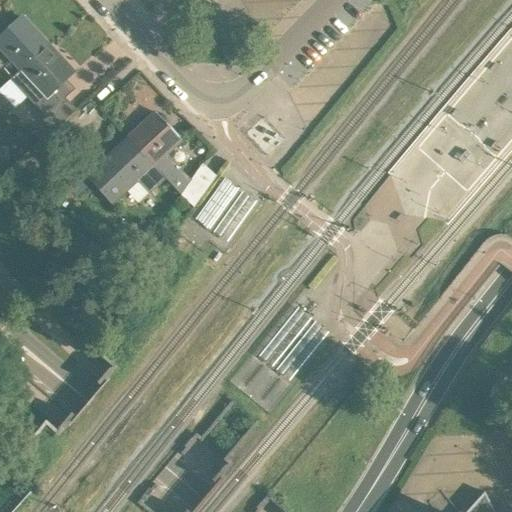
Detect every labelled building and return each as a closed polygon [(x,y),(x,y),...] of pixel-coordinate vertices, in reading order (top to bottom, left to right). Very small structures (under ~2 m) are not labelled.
[(0,53),(18,73),(47,46),(21,19),(0,38),(0,53)] [(47,46),(18,73),(9,81),(44,118),(41,121),(51,132),(62,121),(64,124),(77,112),(65,100),(75,91),(66,81),(73,74),(47,46)] [(165,155),(180,141),(155,115),(127,140),(165,181),(166,180),(193,210),(216,178),(201,165),(188,185),(177,173),(180,170),(165,155)] [(67,170),(53,155),(66,144),(54,131),(41,143),(40,142),(11,168),(28,186),(35,180),(45,190),(67,170)] [(127,194),(141,181),(152,193),(165,181),(127,140),(99,167),(89,177),(115,205),(127,194)] [(103,363),(94,355),(90,360),(99,367),(103,363)] [(491,511),(483,493),(466,511),(491,511)]
